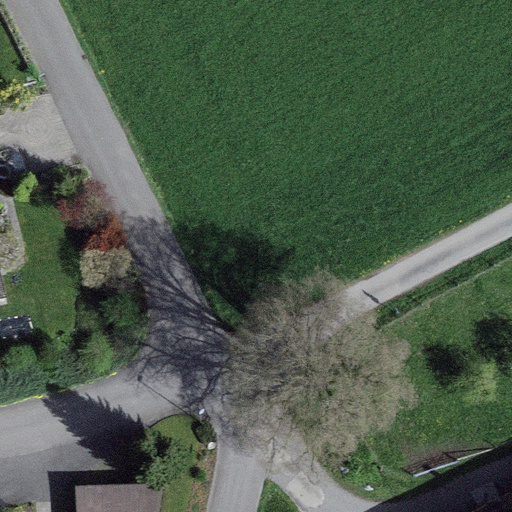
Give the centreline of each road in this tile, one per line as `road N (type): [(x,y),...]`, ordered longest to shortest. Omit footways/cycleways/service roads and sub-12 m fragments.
road 1 (residential): [(215,369),(33,0)]
road 2 (unclassified): [(511,213),(215,369)]
road 3 (residential): [(0,421),(215,369)]
road 4 (residential): [(233,511),(251,433),(215,369)]
